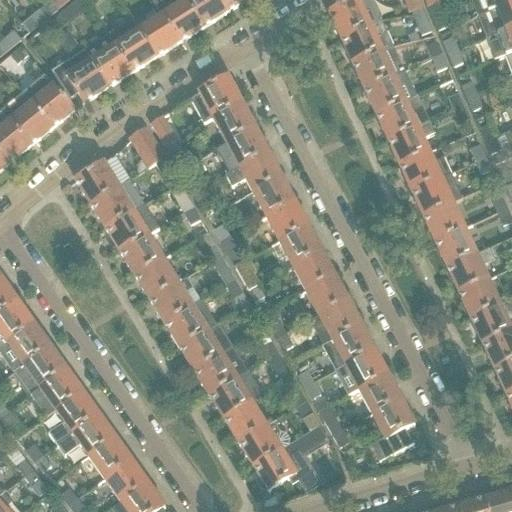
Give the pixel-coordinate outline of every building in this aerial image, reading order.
[(66,0),(51,0),(39,11),(47,20),(68,1),(66,0)] [(182,0),(160,0),(153,5),(161,18),(178,45),(202,30),(184,3),(182,0)] [(215,0),(189,0),(184,3),(202,30),(226,15),(215,0)] [(215,0),(226,15),(249,0),(248,0),(215,0)] [(329,13),(328,14),(329,17),(341,41),(370,27),(381,22),(370,0),(365,0),(358,2),(357,0),(356,1),(357,3),(330,15),(329,13)] [(511,0),(469,0),(476,18),(487,14),(511,4),(511,0)] [(511,4),(488,14),(476,18),(485,41),(511,30),(511,4)] [(72,9),(60,19),(66,26),(77,16),(72,9)] [(47,20),(39,11),(28,21),(36,30),(47,20)] [(423,13),(413,17),(416,26),(426,21),(423,13)] [(440,16),(432,20),(437,33),(438,33),(445,29),(440,16)] [(161,18),(137,33),(155,60),(178,45),(161,18)] [(66,26),(60,19),(50,26),(56,33),(66,26)] [(426,21),(416,26),(422,38),(431,34),(426,21)] [(107,37),(107,38),(131,75),(155,60),(137,33),(130,22),(107,37)] [(341,41),(353,67),(382,53),(370,27),(341,41)] [(511,30),(485,41),(494,63),(505,59),(511,56),(511,30)] [(13,34),(3,42),(10,51),(20,42),(13,34)] [(107,38),(83,53),(107,91),(131,75),(107,38)] [(442,45),(447,55),(448,55),(449,54),(450,54),(458,51),(453,41),(445,44),(442,45)] [(3,42),(0,44),(0,58),(10,51),(3,42)] [(424,49),(430,62),(441,56),(435,44),(424,49)] [(353,67),(364,92),(394,78),(404,74),(392,49),(382,53),(353,67)] [(10,59),(16,67),(27,58),(21,50),(10,59)] [(448,55),(447,55),(451,67),(452,68),(453,67),(463,63),(458,51),(450,54),(449,54),(448,55)] [(71,61),(51,73),(69,102),(77,97),(83,105),(81,106),(82,107),(83,106),(107,91),(83,53),(71,61)] [(441,56),(430,62),(435,74),(447,69),(441,56)] [(44,78),(22,96),(30,106),(51,131),(73,113),(74,112),(73,111),(72,112),(60,97),(53,88),(52,88),(44,78)] [(364,92),(376,117),(405,104),(394,78),(364,92)] [(199,96),(190,102),(203,126),(212,121),(241,106),(228,81),(226,79),(225,79),(226,81),(200,95),(199,94),(198,94),(199,96)] [(472,85),(461,89),(466,100),(476,96),(472,85)] [(476,96),(466,100),(472,115),(483,110),(476,96)] [(458,97),(448,101),(453,112),(463,108),(458,97)] [(376,117),(388,143),(429,123),(417,98),(405,104),(376,117)] [(30,106),(9,124),(29,149),(51,131),(30,106)] [(212,121),(226,146),(254,130),(241,106),(212,121)] [(463,108),(453,112),(459,126),(469,121),(463,108)] [(0,114),(0,113),(0,157),(7,167),(29,149),(9,124),(0,114)] [(163,121),(151,128),(158,139),(170,132),(163,121)] [(388,143),(399,168),(429,154),(422,140),(434,135),(429,123),(388,143)] [(490,127),(480,131),(485,144),(495,140),(490,127)] [(226,147),(216,153),(229,176),(267,155),(254,130),(226,146),(226,147)] [(152,140),(135,151),(147,172),(156,166),(164,161),(152,140)] [(495,140),(485,144),(490,157),(500,152),(495,140)] [(175,144),(165,150),(170,160),(181,154),(175,144)] [(480,147),(470,152),(475,165),(486,160),(482,151),(480,147)] [(181,154),(170,160),(178,173),(188,168),(181,154)] [(429,154),(399,168),(411,193),(441,180),(450,176),(443,161),(434,165),(429,154)] [(245,182),(252,195),(281,180),(267,155),(229,176),(225,178),(231,190),(245,182)] [(486,160),(475,165),(481,177),(491,173),(486,160)] [(164,161),(156,166),(164,182),(173,177),(164,161)] [(74,182),(90,208),(118,191),(102,165),(101,166),(102,167),(77,183),(75,181),(74,182)] [(500,175),(505,188),(511,185),(511,178),(509,171),(500,175)] [(441,180),(411,193),(423,220),(453,206),(462,202),(450,176),(441,180)] [(186,182),(193,195),(202,190),(195,177),(186,182)] [(252,195),(265,220),(294,204),(281,180),(252,195)] [(118,191),(90,208),(105,232),(133,214),(145,207),(130,183),(118,191)] [(180,188),(172,193),(173,196),(184,215),(193,210),(183,193),(182,191),(180,188)] [(202,190),(193,195),(198,205),(208,200),(202,190)] [(502,199),(492,203),(497,215),(507,210),(502,199)] [(265,220),(279,244),(307,229),(294,204),(265,220)] [(423,220),(435,245),(464,231),(453,206),(423,220)] [(105,232),(120,255),(147,238),(159,231),(145,207),(133,214),(105,232)] [(193,210),(184,215),(191,227),(191,228),(200,223),(199,222),(193,210)] [(511,222),(507,210),(497,215),(503,228),(503,229),(511,225),(511,222)] [(214,232),(221,244),(229,239),(223,227),(214,232)] [(279,244),(292,269),(320,254),(307,229),(279,244)] [(435,245),(447,270),(476,256),(464,231),(435,245)] [(206,234),(198,240),(212,264),(220,259),(206,234)] [(120,255),(135,279),(162,262),(147,238),(120,255)] [(229,239),(221,244),(228,257),(236,252),(229,239)] [(476,256),(447,270),(458,295),(488,282),(482,268),(495,262),(489,250),(476,256)] [(292,269),(305,294),(334,278),(320,254),(292,269)] [(220,259),(212,264),(218,275),(227,270),(220,259)] [(248,261),(235,269),(249,293),(257,288),(259,287),(253,277),(256,275),(248,261)] [(135,279),(150,303),(177,286),(162,262),(135,279)] [(305,294),(318,318),(347,303),(334,278),(305,294)] [(150,303),(164,327),(192,310),(200,304),(186,280),(177,286),(150,303)] [(0,283),(0,317),(17,305),(1,282),(0,283)] [(458,295),(470,321),(500,307),(488,282),(458,295)] [(257,288),(249,293),(255,304),(264,299),(257,288)] [(241,295),(232,300),(240,313),(248,308),(241,295)] [(263,303),(257,307),(263,317),(269,314),(263,303)] [(321,349),(332,343),(360,328),(347,303),(318,318),(308,324),(321,349)] [(192,310),(164,327),(179,350),(215,328),(200,304),(192,310)] [(0,317),(0,351),(7,347),(33,328),(17,305),(0,317)] [(470,321),(482,347),(511,333),(500,307),(470,321)] [(248,308),(240,313),(247,325),(255,320),(248,308)] [(279,325),(269,331),(275,341),(277,341),(279,340),(285,336),(279,325)] [(179,350),(194,374),(233,350),(218,326),(215,328),(179,350)] [(7,347),(0,351),(0,355),(14,376),(23,369),(50,350),(33,328),(7,347)] [(332,343),(321,349),(335,373),(374,352),(360,328),(332,343)] [(482,347),(494,371),(511,362),(511,333),(482,347)] [(277,341),(275,341),(280,348),(283,354),(293,349),(292,347),(285,336),(279,340),(277,341)] [(269,345),(261,350),(268,361),(275,357),(276,356),(277,356),(270,344),(269,345)] [(23,369),(14,376),(30,398),(66,373),(50,350),(23,369)] [(194,374),(209,398),(247,374),(248,373),(233,350),(194,374)] [(335,373),(334,374),(347,398),(358,392),(387,377),(374,352),(335,373)] [(275,357),(268,361),(275,373),(281,369),(283,368),(284,368),(277,356),(276,356),(275,357)] [(511,362),(494,371),(505,397),(511,393),(511,362)] [(66,373),(30,398),(47,421),(56,415),(82,396),(66,373)] [(298,379),(297,379),(304,390),(313,384),(307,373),(298,378),(298,379)] [(247,374),(209,398),(224,422),(251,405),(262,398),(247,374)] [(358,392),(372,417),(400,402),(387,377),(358,392)] [(313,384),(304,390),(311,402),(320,397),(313,384)] [(298,393),(289,399),(296,410),(305,405),(298,393)] [(64,426),(49,437),(57,448),(72,437),(98,418),(82,396),(56,415),(64,426)] [(400,402),(372,417),(384,440),(370,447),(379,465),(414,446),(413,445),(412,445),(405,432),(413,427),(413,429),(414,428),(400,402)] [(0,420),(9,414),(0,403),(0,420)] [(224,422),(238,445),(266,428),(251,405),(224,422)] [(305,405),(296,410),(303,422),(312,417),(305,405)] [(9,414),(0,420),(8,431),(16,424),(9,414)] [(72,437),(57,448),(65,459),(80,448),(88,460),(115,441),(98,418),(72,437)] [(326,427),(332,438),(342,433),(335,422),(326,427)] [(266,428),(238,445),(253,469),(280,452),(288,448),(288,447),(289,441),(286,435),(280,435),(273,424),(266,428)] [(310,435),(316,446),(326,441),(319,429),(310,435)] [(342,433),(332,438),(339,451),(348,445),(342,433)] [(88,460),(104,483),(131,464),(115,441),(88,460)] [(26,453),(25,454),(34,465),(35,464),(37,463),(42,459),(42,458),(34,447),(26,453)] [(280,452),(253,469),(269,495),(270,494),(269,493),(294,477),(296,479),(297,478),(280,452)] [(35,464),(34,465),(42,475),(43,475),(46,473),(49,470),(51,469),(42,458),(42,459),(37,463),(35,464)] [(24,463),(16,469),(24,480),(25,480),(28,477),(30,475),(32,474),(33,473),(32,473),(32,472),(24,463)] [(104,483),(121,505),(147,486),(131,464),(104,483)] [(25,480),(24,480),(32,491),(39,500),(48,493),(41,484),(33,473),(32,474),(30,475),(28,477),(25,480)] [(160,511),(163,511),(164,511),(165,511),(147,486),(121,505),(125,511),(160,511)] [(68,492),(60,498),(68,509),(77,502),(68,492)] [(511,511),(511,497),(511,493),(485,501),(487,511),(511,511)] [(0,511),(4,511),(12,505),(4,496),(0,498),(0,511)] [(487,511),(485,501),(457,509),(457,511),(487,511)] [(84,511),(77,502),(68,509),(70,511),(84,511)]
